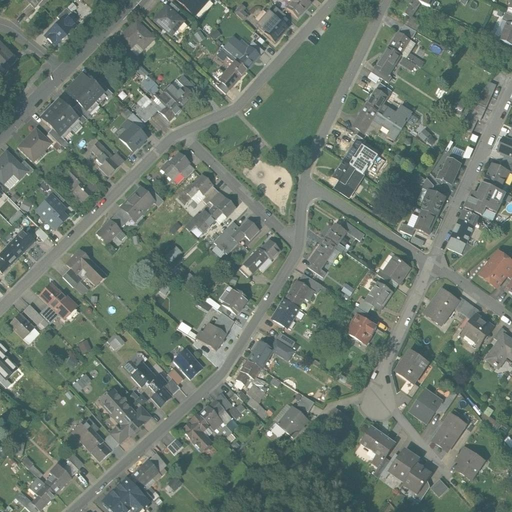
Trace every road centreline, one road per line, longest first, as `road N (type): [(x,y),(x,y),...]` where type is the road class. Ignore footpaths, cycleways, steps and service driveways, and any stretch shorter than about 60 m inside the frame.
road 1 (residential): [(70,511),(226,370),(298,246)]
road 2 (residential): [(0,307),(179,133)]
road 3 (residential): [(179,133),(233,108),(334,0)]
road 4 (residential): [(387,0),(304,181)]
road 5 (residential): [(432,263),(511,86)]
road 6 (residential): [(179,133),(298,246)]
road 7 (residential): [(304,181),(432,263)]
road 8 (residential): [(373,390),(432,263)]
